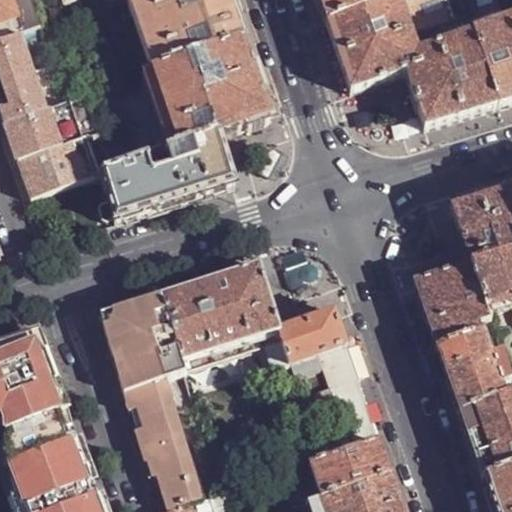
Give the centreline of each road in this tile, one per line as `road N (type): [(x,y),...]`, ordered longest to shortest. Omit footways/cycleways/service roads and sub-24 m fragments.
road 1 (tertiary): [(342,201),(447,511)]
road 2 (tertiary): [(77,283),(342,201)]
road 3 (tertiary): [(272,0),(342,201)]
road 4 (tertiary): [(342,201),(511,151)]
road 5 (residential): [(102,418),(35,297)]
road 6 (residential): [(102,418),(77,283)]
